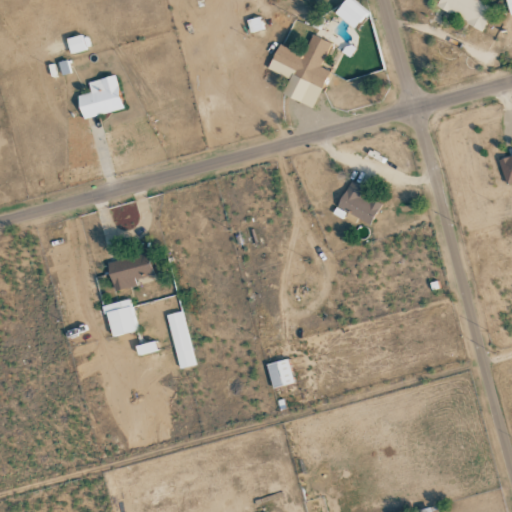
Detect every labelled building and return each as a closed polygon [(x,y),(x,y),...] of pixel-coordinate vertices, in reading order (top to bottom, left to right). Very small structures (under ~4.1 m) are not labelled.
[(343,0),(334,14),(355,29),(367,12),(349,0),(343,0)] [(439,0),(436,7),(483,30),(493,8),(476,0),(439,0)] [(87,49),(82,34),(66,39),(70,54),(87,49)] [(314,107),(328,71),(320,68),(330,43),(311,35),(303,55),(277,45),(268,69),(289,78),(283,95),(314,107)] [(83,120),(123,108),(114,75),(87,82),(90,92),(76,96),(83,120)] [(511,153),(498,157),(505,184),(511,182),(511,153)] [(363,187),(347,182),(338,211),(373,221),(379,203),(360,197),(363,187)] [(114,291),(136,285),(135,279),(154,274),(148,252),(106,264),(114,291)] [(103,306),(111,337),(136,331),(129,300),(103,306)] [(179,369),(195,365),(182,311),(166,315),(179,369)] [(138,356),(157,350),(154,341),(135,347),(138,356)] [(272,389),(294,383),(287,359),(266,365),(272,389)]
